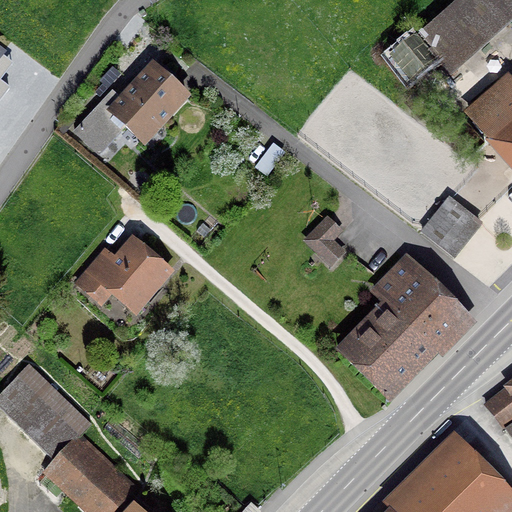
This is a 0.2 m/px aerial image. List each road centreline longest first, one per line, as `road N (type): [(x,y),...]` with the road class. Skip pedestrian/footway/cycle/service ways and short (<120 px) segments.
road 1 (secondary): [(319,511),(511,322)]
road 2 (residential): [(0,198),(129,13),(148,0)]
